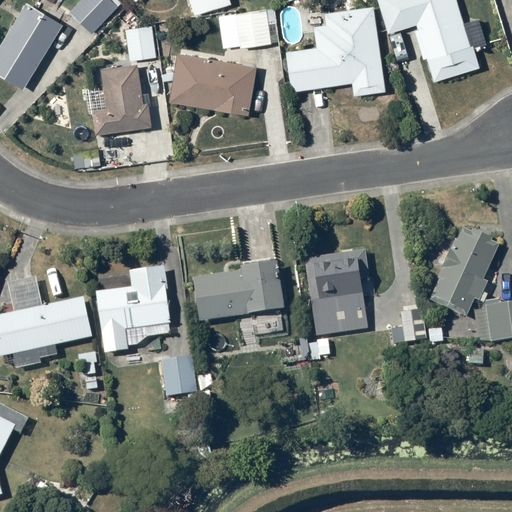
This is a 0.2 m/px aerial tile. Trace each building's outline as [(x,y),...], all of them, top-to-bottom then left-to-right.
[(120,3),(116,0),(81,0),(70,12),(92,33),(120,3)] [(157,0),(134,0),(135,1),(136,0),(139,0),(149,9),(157,0)] [(232,3),(230,0),(190,0),(194,14),(232,3)] [(463,21),(456,0),(378,0),(388,33),(412,26),(423,61),(427,60),(433,81),(477,68),(482,67),(477,52),(488,49),(478,16),(463,21)] [(61,26),(26,4),(0,46),(0,75),(22,89),(61,26)] [(384,91),(373,6),(325,12),(326,25),(315,26),(317,47),(286,51),(291,90),(353,82),(354,95),(384,91)] [(275,44),(271,9),(219,15),(222,49),(275,44)] [(157,57),(152,25),(126,28),(130,60),(157,57)] [(178,54),(176,66),(164,65),(161,84),(173,85),(170,102),(249,115),(257,66),(178,54)] [(149,126),(139,64),(101,70),(107,108),(92,111),(96,135),(149,126)] [(468,322),(472,313),(499,247),(457,230),(430,296),(438,299),(434,308),(468,322)] [(320,352),(321,356),(331,355),(328,334),(332,333),(367,328),(357,250),(307,257),(318,335),(320,352)] [(200,322),(238,316),(238,321),(255,319),(255,314),(284,309),(277,260),(255,264),(255,268),(193,278),(200,322)] [(128,350),(128,347),(141,345),(147,338),(172,335),(164,265),(129,270),(131,287),(97,291),(104,353),(128,350)] [(5,284),(12,313),(0,315),(0,352),(4,369),(15,366),(16,370),(41,365),(40,361),(59,357),(56,345),(93,336),(84,296),(43,306),(37,277),(5,284)] [(479,341),(511,338),(511,301),(476,304),(479,341)] [(427,338),(422,305),(398,308),(401,327),(391,329),(393,343),(427,338)] [(313,360),(310,336),(291,339),(293,349),(278,351),(280,364),(313,360)] [(103,385),(95,351),(79,355),(87,389),(103,385)] [(195,393),(191,357),(162,360),(166,396),(195,393)] [(0,456),(12,432),(20,436),(27,421),(0,408),(0,495),(3,495),(0,485),(0,456)]
